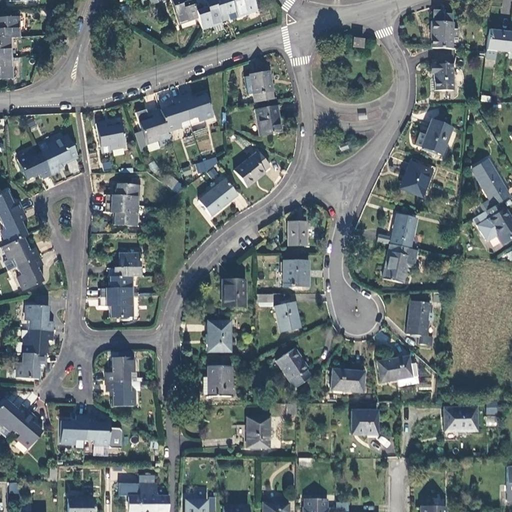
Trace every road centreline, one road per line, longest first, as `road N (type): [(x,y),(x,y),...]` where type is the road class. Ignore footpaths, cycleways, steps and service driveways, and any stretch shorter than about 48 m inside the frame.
road 1 (residential): [(59,101),(100,97),(300,36)]
road 2 (residential): [(323,182),(243,224),(199,265),(178,293),(169,341)]
road 3 (residential): [(323,182),(369,161),(404,99),(376,9)]
road 4 (residential): [(73,259),(83,184),(39,201),(55,238)]
road 5 (residential): [(300,36),(305,151),(323,182)]
road 6 (residential): [(356,315),(334,283),(341,231),(323,182)]
